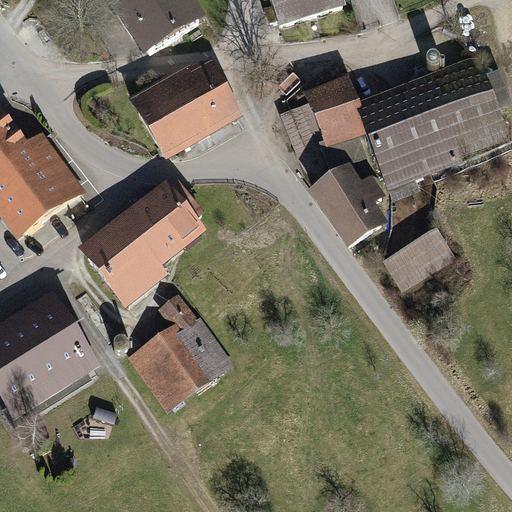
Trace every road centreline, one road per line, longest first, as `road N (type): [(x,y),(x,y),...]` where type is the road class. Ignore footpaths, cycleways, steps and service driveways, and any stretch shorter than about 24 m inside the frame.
road 1 (residential): [(511,479),(288,198),(254,176),(140,174),(102,158),(42,99)]
road 2 (residential): [(42,99),(109,74),(220,58),(328,56),(381,44),(476,0)]
road 3 (track): [(124,386),(212,511)]
